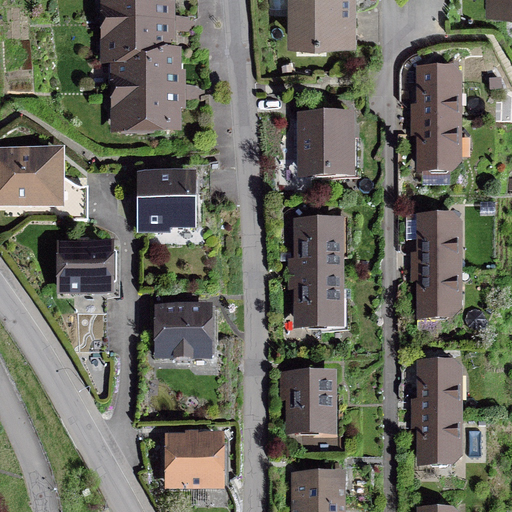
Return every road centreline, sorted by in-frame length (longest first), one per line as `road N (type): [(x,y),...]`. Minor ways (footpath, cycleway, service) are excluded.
road 1 (residential): [(389,511),(390,78),(412,32),(412,0)]
road 2 (residential): [(236,0),(255,290),(254,511)]
road 3 (residential): [(130,511),(0,293)]
road 4 (residential): [(47,511),(0,387)]
